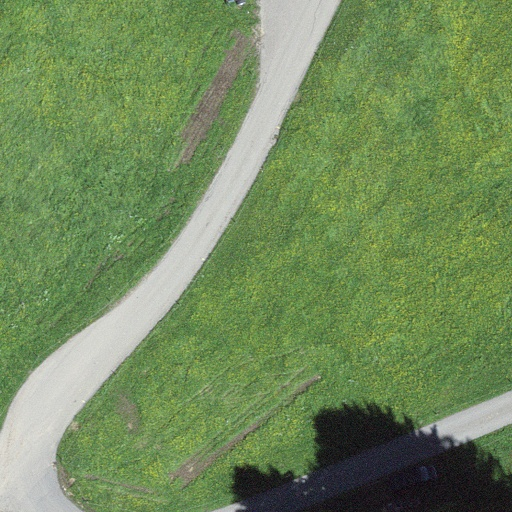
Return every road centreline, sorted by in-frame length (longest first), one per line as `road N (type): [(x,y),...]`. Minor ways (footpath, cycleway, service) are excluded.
road 1 (unclassified): [(46,511),(28,477),(47,405),(151,300),(208,225),(325,0)]
road 2 (unclassified): [(511,408),(252,511)]
